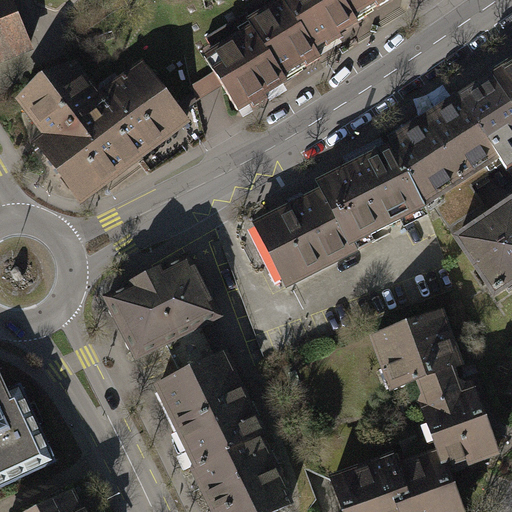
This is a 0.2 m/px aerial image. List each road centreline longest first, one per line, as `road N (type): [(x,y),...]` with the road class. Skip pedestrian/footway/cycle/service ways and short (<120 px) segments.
road 1 (residential): [(498,0),(314,121),(73,256)]
road 2 (secondary): [(49,319),(151,511)]
